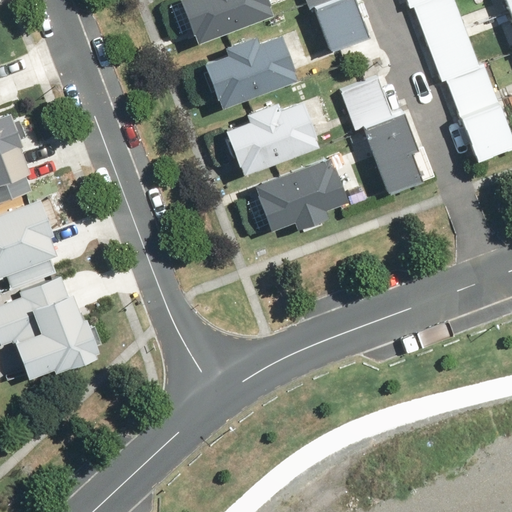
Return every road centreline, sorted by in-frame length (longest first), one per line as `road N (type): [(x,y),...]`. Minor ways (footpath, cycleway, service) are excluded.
road 1 (residential): [(53,0),(172,315),(213,401)]
road 2 (residential): [(213,401),(278,359),(511,270)]
road 3 (residential): [(90,511),(213,401)]
